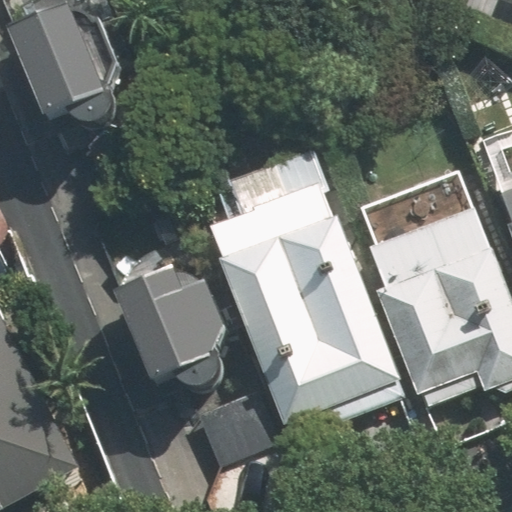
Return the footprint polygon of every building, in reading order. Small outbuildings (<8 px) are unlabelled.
[(112,115),(110,102),(76,15),(15,39),(49,126),(70,118),(79,126),(93,130),(101,130),(108,124),(112,115)] [(150,118),(85,152),(109,198),(174,164),(150,118)] [(302,168),(198,212),(228,279),(249,328),(300,444),(403,399),(302,168)] [(511,306),(455,177),(360,219),(447,417),(511,389),(511,306)] [(511,183),(500,188),(511,223),(511,183)] [(224,360),(217,342),(249,328),(228,279),(195,293),(183,266),(114,296),(155,390),(224,360)] [(9,311),(0,315),(0,508),(80,474),(9,311)] [(279,449),(256,398),(196,424),(218,476),(279,449)]
